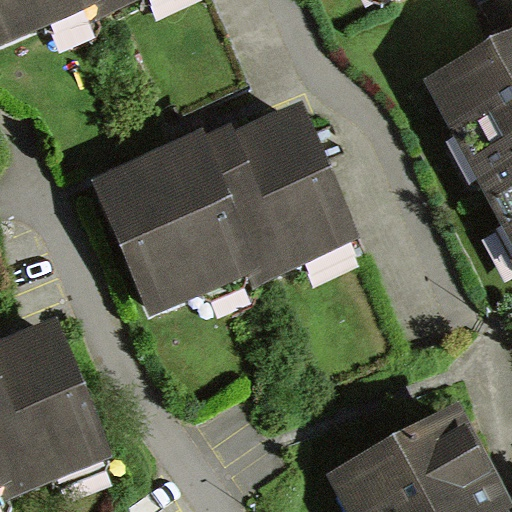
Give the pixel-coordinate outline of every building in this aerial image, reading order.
[(0,0),(0,46),(94,7),(98,18),(140,0),(0,0)] [(511,28),(423,77),(511,244),(511,28)] [(202,127),(89,178),(152,317),(254,271),(259,282),(361,236),(301,102),(236,130),(233,123),(206,135),(202,127)] [(0,490),(2,490),(5,499),(115,456),(59,316),(0,338),(0,490)] [(511,511),(511,505),(457,402),(324,473),(344,511),(511,511)]
